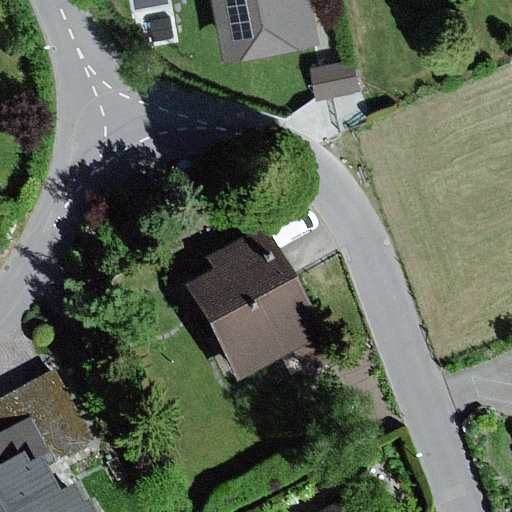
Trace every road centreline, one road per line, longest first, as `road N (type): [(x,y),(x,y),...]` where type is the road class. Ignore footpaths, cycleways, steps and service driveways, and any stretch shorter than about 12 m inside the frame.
road 1 (residential): [(127,124),(210,129),(315,173),(368,243),(456,511)]
road 2 (residential): [(127,124),(104,144),(29,278),(0,313)]
road 3 (residential): [(55,0),(81,61),(127,124)]
